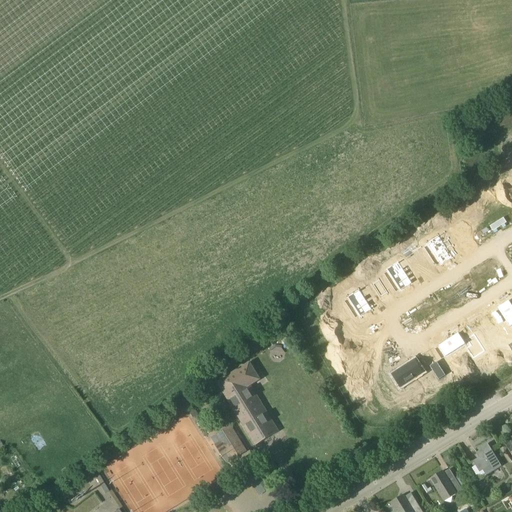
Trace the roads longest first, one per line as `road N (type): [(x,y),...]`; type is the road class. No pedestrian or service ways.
road 1 (residential): [(511,282),(406,344),(389,316),(511,235)]
road 2 (residential): [(335,511),(511,401)]
